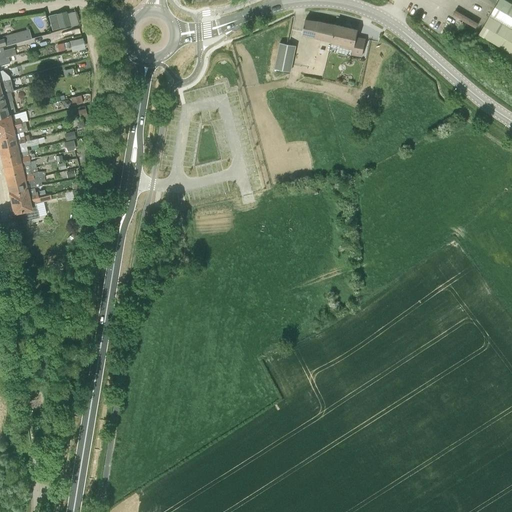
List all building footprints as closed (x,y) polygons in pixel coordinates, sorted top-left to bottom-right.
[(511,3),(506,0),(498,0),(497,2),(493,9),(486,21),(482,28),(479,33),(511,53),(511,3)] [(48,16),(52,30),(70,25),(66,11),(48,16)] [(365,39),(356,37),(357,29),(342,26),(335,24),(318,21),(305,19),(303,35),(339,43),(339,47),(352,50),(351,53),(362,56),(365,39)] [(27,28),(14,32),(17,42),(30,39),(28,30),(27,28)] [(85,36),(72,38),(73,49),(86,47),(85,36)] [(63,42),(56,44),(58,51),(65,49),(63,42)] [(290,70),(296,46),(280,42),(275,67),(290,70)] [(3,47),(0,47),(0,58),(9,56),(17,53),(15,48),(15,46),(4,49),(3,47)] [(0,65),(11,62),(9,56),(0,58),(0,65)] [(0,82),(10,79),(10,76),(2,70),(0,70),(0,82)] [(0,93),(11,91),(10,91),(14,90),(10,79),(0,82),(0,93)] [(0,116),(13,113),(16,112),(12,99),(13,99),(11,91),(0,93),(0,116)] [(79,95),(70,97),(72,105),(81,103),(79,95)] [(71,102),(68,99),(64,100),(62,104),(65,107),(69,106),(71,102)] [(79,118),(87,116),(85,108),(78,110),(79,118)] [(0,127),(20,122),(19,117),(14,118),(13,113),(0,116),(0,127)] [(0,137),(21,132),(22,132),(26,131),(24,122),(20,122),(0,127),(0,137)] [(65,141),(76,138),(74,131),(63,134),(65,141)] [(0,146),(25,141),(30,140),(28,134),(22,136),(21,132),(0,137),(0,146)] [(0,150),(1,156),(28,150),(26,145),(39,143),(38,138),(30,140),(25,141),(0,146),(0,150)] [(67,149),(75,147),(73,141),(65,143),(67,149)] [(29,159),(30,159),(29,154),(28,150),(1,156),(3,165),(29,159)] [(29,164),(31,164),(29,159),(3,165),(6,175),(23,171),(23,170),(30,169),(29,164)] [(8,184),(42,176),(44,176),(45,176),(45,171),(37,172),(36,168),(30,169),(23,170),(23,171),(6,175),(8,184)] [(74,169),(65,171),(66,178),(76,176),(74,169)] [(32,183),(45,180),(44,177),(44,176),(42,176),(8,184),(10,193),(9,193),(10,193),(33,188),(32,183)] [(12,203),(38,196),(37,191),(35,192),(33,188),(10,193),(12,203)] [(81,188),(72,190),(74,196),(82,195),(81,188)] [(35,203),(39,202),(38,196),(12,203),(14,212),(22,211),(24,219),(38,216),(35,203)] [(85,213),(78,212),(76,227),(84,227),(85,213)]
